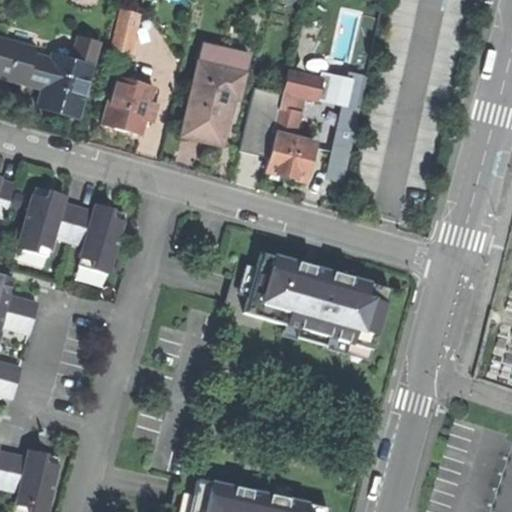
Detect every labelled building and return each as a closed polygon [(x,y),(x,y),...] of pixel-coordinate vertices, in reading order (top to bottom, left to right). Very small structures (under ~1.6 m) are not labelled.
[(109,51),(132,56),(136,42),(129,40),(135,14),(117,10),(109,51)] [(75,120),(96,44),(74,38),(68,61),(48,56),(47,59),(31,55),(32,51),(0,41),(0,77),(17,82),(19,78),(40,84),(34,108),(51,113),(75,120)] [(197,141),(219,146),(231,99),(236,100),(247,55),(201,44),(179,137),(197,141)] [(291,96),(313,100),(317,80),(283,72),(273,119),(285,122),(291,96)] [(118,131),(137,136),(151,88),(112,77),(98,126),(118,131)] [(336,105),(353,109),(360,82),(342,79),(336,105)] [(288,127),(274,123),(270,135),(272,135),(262,172),(286,179),(302,183),(312,146),(285,139),(288,127)] [(0,217),(3,219),(13,186),(0,182),(0,217)] [(34,189),(32,196),(45,200),(47,193),(34,189)] [(52,238),(62,205),(64,197),(51,194),(47,193),(45,200),(32,196),(17,249),(33,254),(35,247),(49,250),(52,238)] [(52,238),(83,247),(92,213),(62,205),(52,238)] [(94,206),(92,213),(83,247),(79,259),(92,263),(90,270),(107,275),(122,222),(109,218),(111,211),(94,206)] [(113,212),(111,211),(109,218),(122,222),(124,215),(113,212)] [(195,251),(210,255),(213,244),(198,240),(195,251)] [(46,258),(49,250),(35,247),(33,254),(46,258)] [(255,270),(247,298),(243,313),(286,326),(371,350),(388,290),(307,267),(260,254),(255,270)] [(77,267),(90,270),(92,263),(79,259),(77,267)] [(236,295),(247,298),(255,270),(244,267),(236,295)] [(11,280),(0,276),(0,397),(10,400),(18,370),(0,365),(0,328),(28,336),(35,305),(6,298),(7,292),(11,280)] [(368,361),(371,350),(286,326),(283,337),(296,341),(297,339),(324,346),(323,349),(368,361)] [(0,489),(18,493),(15,506),(29,508),(27,511),(45,511),(56,466),(42,463),(44,455),(27,452),(25,459),(0,453),(0,489)] [(57,458),(44,455),(42,463),(56,466),(57,458)] [(511,511),(511,469),(498,511),(511,511)] [(326,511),(327,510),(287,501),(272,498),(196,481),(193,497),(182,494),(177,511),(326,511)] [(275,486),(272,498),(287,501),(289,489),(275,486)]
